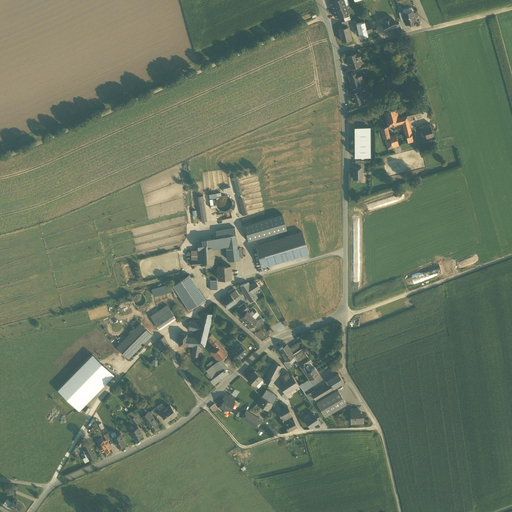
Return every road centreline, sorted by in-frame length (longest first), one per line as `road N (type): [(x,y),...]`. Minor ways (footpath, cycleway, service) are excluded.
road 1 (track): [(324,15),(0,156)]
road 2 (residential): [(264,346),(213,299),(157,336),(100,399),(48,487)]
road 3 (residential): [(201,404),(239,445),(379,427),(343,370),(344,312)]
road 4 (residential): [(344,312),(345,116),(336,51)]
road 5 (unclassified): [(336,51),(511,8)]
road 6 (unclassified): [(511,255),(344,312)]
road 7 (residential): [(48,487),(174,428),(201,404)]
